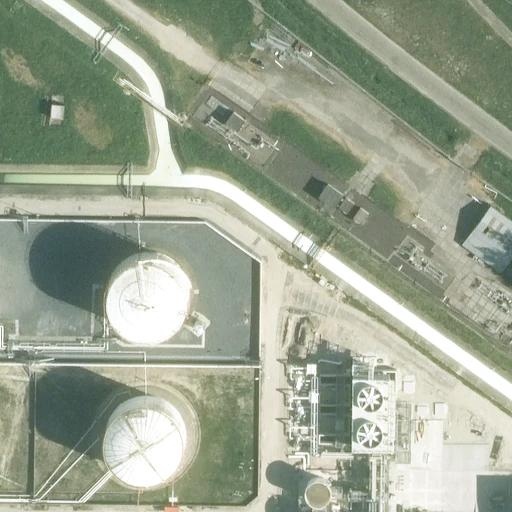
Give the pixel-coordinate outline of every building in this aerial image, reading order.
[(230,61),(223,75),(264,95),(271,81),(230,61)] [(275,154),(284,144),(273,135),(265,145),(275,154)] [(469,241),(509,266),(511,261),(511,208),(495,199),(469,241)] [(309,253),(317,245),(305,234),(297,243),(309,253)] [(187,295),(188,287),(187,279),(185,273),(181,265),(177,259),(171,254),(163,249),(156,247),(148,246),(141,246),(134,247),(126,251),(119,256),(114,261),(109,268),(106,276),(105,285),(105,293),(107,301),(111,309),(116,315),(121,320),(128,324),(137,327),(144,328),(151,328),(160,326),(168,322),(174,317),(179,312),(184,303),(187,295)] [(180,442),(181,434),(180,426),(178,419),(175,413),(170,406),(164,401),(158,397),(150,395),(142,394),(132,395),(126,397),(118,401),(113,405),(108,411),(104,418),(101,426),(101,433),(101,442),(104,450),(107,456),(112,462),(118,467),(124,471),(132,473),(141,474),(149,473),(157,471),(163,467),(170,462),(174,456),(178,450),(180,442)]
